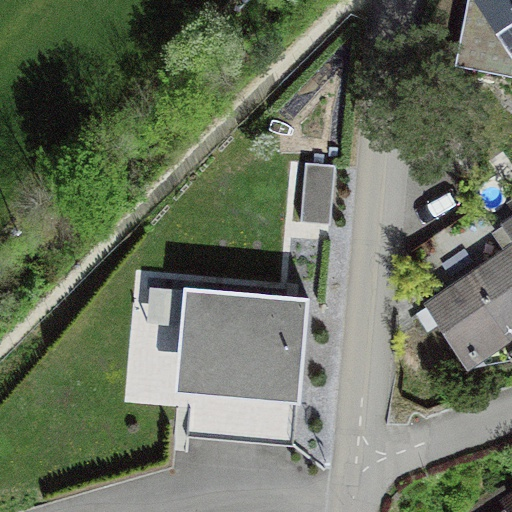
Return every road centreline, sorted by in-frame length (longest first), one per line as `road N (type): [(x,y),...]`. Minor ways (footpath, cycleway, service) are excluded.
road 1 (unclassified): [(406,0),(356,454)]
road 2 (residential): [(356,454),(406,451),(511,410)]
